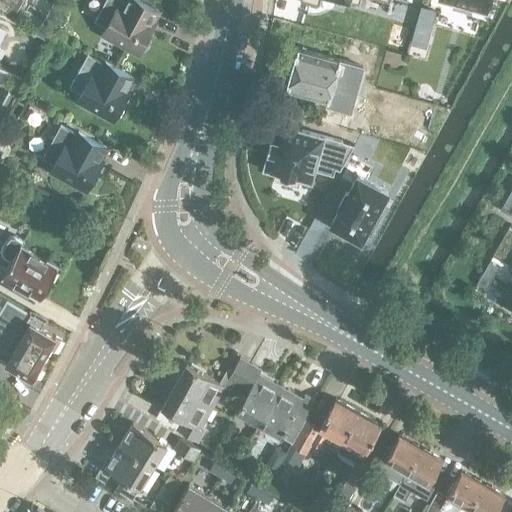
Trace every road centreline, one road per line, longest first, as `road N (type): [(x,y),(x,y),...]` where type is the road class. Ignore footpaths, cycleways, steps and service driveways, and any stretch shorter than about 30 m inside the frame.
road 1 (tertiary): [(177,248),(14,478)]
road 2 (secondary): [(511,433),(330,325)]
road 3 (secondary): [(177,248),(220,284),(330,325)]
road 4 (secondary): [(330,325),(207,224)]
road 5 (secondary): [(201,128),(232,0)]
road 6 (secondary): [(201,128),(177,165),(165,206),(177,248)]
